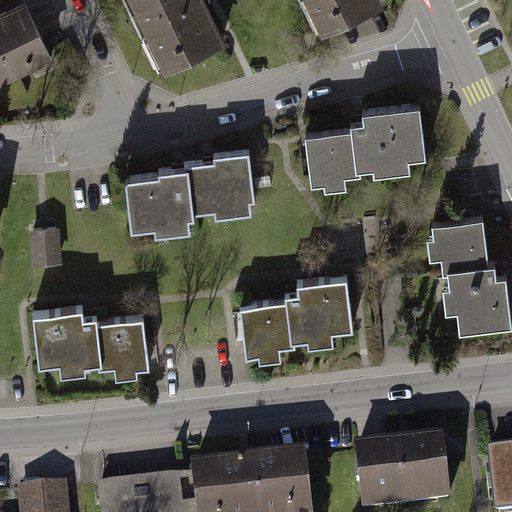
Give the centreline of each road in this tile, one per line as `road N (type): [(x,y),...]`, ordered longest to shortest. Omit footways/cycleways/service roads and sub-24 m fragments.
road 1 (tertiary): [(0,432),(511,380)]
road 2 (residential): [(127,142),(345,82),(454,41)]
road 3 (residential): [(66,0),(127,142)]
road 4 (tertiary): [(454,41),(511,162)]
road 5 (residential): [(0,155),(127,142)]
